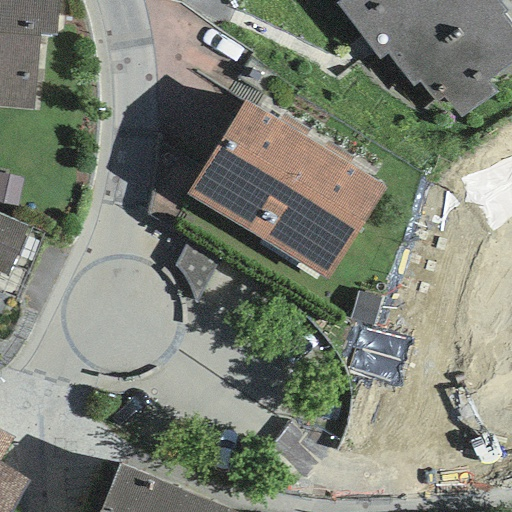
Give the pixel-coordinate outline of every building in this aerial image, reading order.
[(0,0),(0,107),(33,110),(39,35),(55,36),(57,0),(0,0)] [(443,97),(460,118),(493,93),(485,82),(511,61),(511,30),(500,15),(504,12),(494,0),(345,0),(339,5),(380,55),(386,50),(413,84),(418,80),(436,102),(443,97)] [(187,195),(261,241),(319,146),(305,138),(278,122),(243,101),(187,195)] [(278,122),(305,138),(309,131),(282,115),(278,122)] [(322,149),(348,164),(351,158),(326,143),(322,149)] [(322,149),(319,146),(261,241),(328,283),(386,188),(348,164),(322,149)] [(0,202),(17,206),(23,178),(0,173),(0,202)] [(0,274),(6,277),(26,227),(0,216),(0,274)] [(466,404),(465,272),(379,272),(380,405),(466,404)] [(0,511),(10,511),(27,483),(0,464),(0,460),(14,439),(0,431),(0,511)] [(231,511),(119,464),(99,511),(231,511)]
